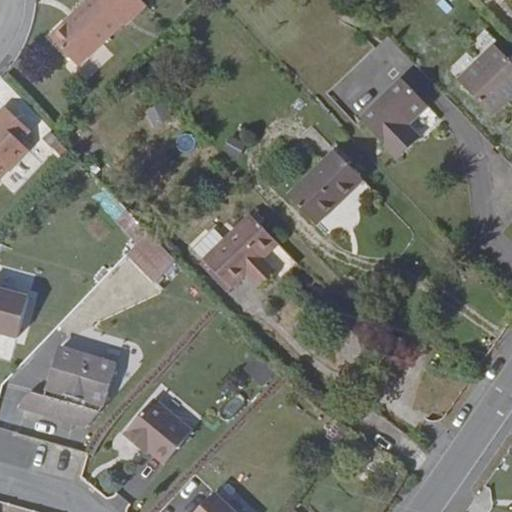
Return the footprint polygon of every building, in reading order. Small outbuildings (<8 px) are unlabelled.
[(124,29),(146,8),(138,0),(90,0),(74,16),(77,18),(68,26),(66,23),(50,38),(78,69),(122,27),(124,29)] [(74,16),(66,23),(68,26),(77,18),(74,16)] [(511,65),(495,48),(459,83),(494,118),(511,101),(508,98),(511,94),(511,65)] [(401,83),(362,121),(398,158),(418,139),(407,128),(426,109),(401,83)] [(163,107),(148,114),(154,127),(170,120),(163,107)] [(0,182),(0,183),(29,152),(20,144),(31,133),(5,109),(0,115),(0,182)] [(232,140),(224,153),(238,160),(245,148),(232,140)] [(335,153),(290,198),(317,227),(362,181),(335,153)] [(194,251),(205,262),(232,290),(247,276),(261,289),(277,274),(283,282),(299,266),(252,218),(227,241),(216,231),(194,251)] [(129,258),(148,277),(169,255),(149,236),(129,258)] [(154,283),(175,260),(169,255),(148,277),(154,283)] [(232,290),(205,262),(200,266),(228,295),(232,290)] [(0,334),(20,340),(30,299),(0,291),(0,334)] [(63,423),(72,425),(86,429),(100,413),(101,407),(104,408),(116,365),(65,350),(62,351),(60,354),(47,399),(33,395),(27,398),(22,405),(19,410),(63,423)] [(264,368),(258,373),(268,382),(273,377),(264,368)] [(144,448),(149,453),(166,466),(193,433),(154,401),(124,438),(141,451),(144,448)] [(70,434),(72,425),(63,423),(61,430),(70,434)] [(147,456),(149,453),(144,448),(141,451),(147,456)] [(234,511),(216,494),(199,511),(234,511)]
